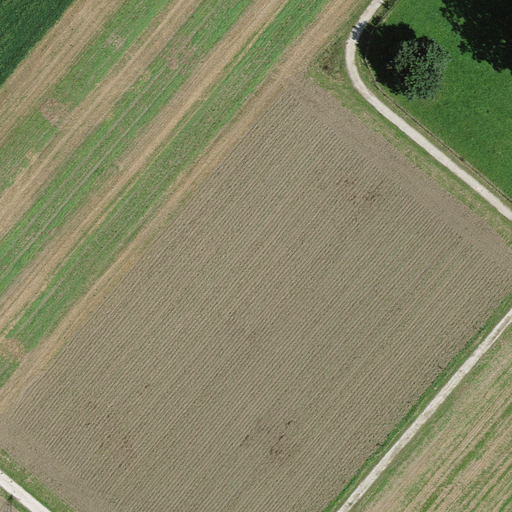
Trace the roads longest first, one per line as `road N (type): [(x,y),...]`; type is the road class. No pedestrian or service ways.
road 1 (track): [(376,0),(355,25),(349,48),(356,86),(511,219)]
road 2 (track): [(511,313),(342,511)]
